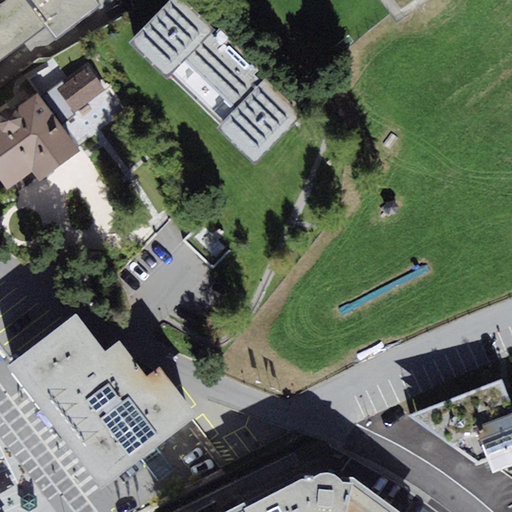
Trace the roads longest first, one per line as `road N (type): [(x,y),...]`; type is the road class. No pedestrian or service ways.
road 1 (residential): [(0,259),(124,338),(348,435),(472,511)]
road 2 (tertiary): [(0,400),(84,511)]
